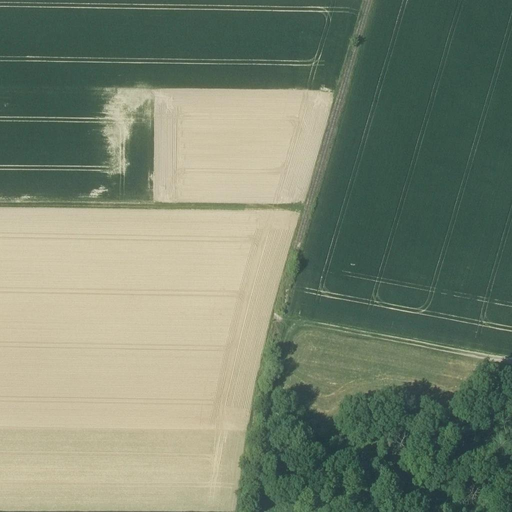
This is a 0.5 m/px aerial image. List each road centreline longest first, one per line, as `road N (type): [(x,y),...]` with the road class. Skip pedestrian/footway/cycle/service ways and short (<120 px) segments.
road 1 (track): [(257,511),(285,321),(511,363)]
road 2 (track): [(0,205),(302,210)]
road 3 (track): [(285,321),(272,317),(302,210)]
